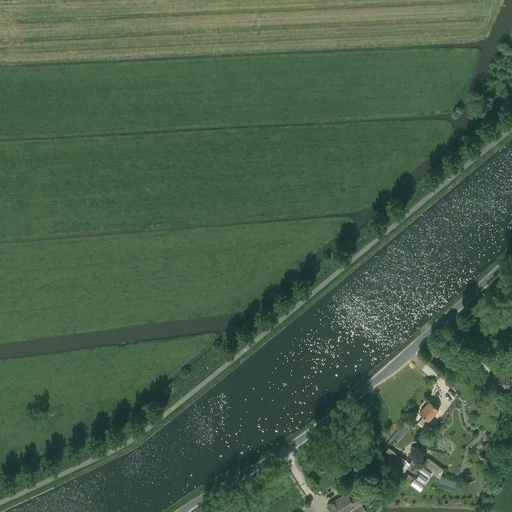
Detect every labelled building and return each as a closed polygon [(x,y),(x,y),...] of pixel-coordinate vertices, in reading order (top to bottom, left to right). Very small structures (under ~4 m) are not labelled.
[(506,389),(508,377),(490,374),(488,387),(506,389)] [(423,416),(418,422),(424,427),(429,421),(439,409),(429,401),(419,413),(423,416)] [(486,454),(493,449),(489,443),(482,448),(486,454)] [(401,470),(407,461),(389,448),(383,456),(401,470)] [(427,457),(422,464),(441,477),(443,469),(427,457)] [(407,461),(401,470),(404,472),(411,464),(407,461)] [(347,493),(328,505),(331,511),(347,511),(355,507),(358,511),(366,511),(354,493),(349,496),(347,493)]
